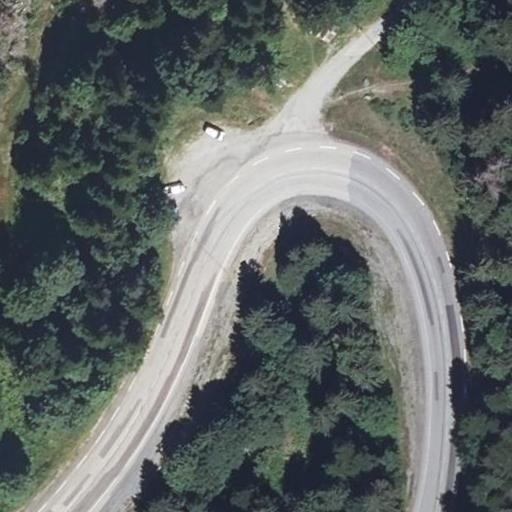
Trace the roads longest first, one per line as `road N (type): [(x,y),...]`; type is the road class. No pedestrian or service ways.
road 1 (secondary): [(62,511),(166,354),(228,212),(272,173),(298,166),(328,166),(373,183),(425,247),(444,401),(432,511)]
road 2 (track): [(0,241),(12,112),(41,0)]
road 3 (track): [(308,100),(357,43),(421,0)]
